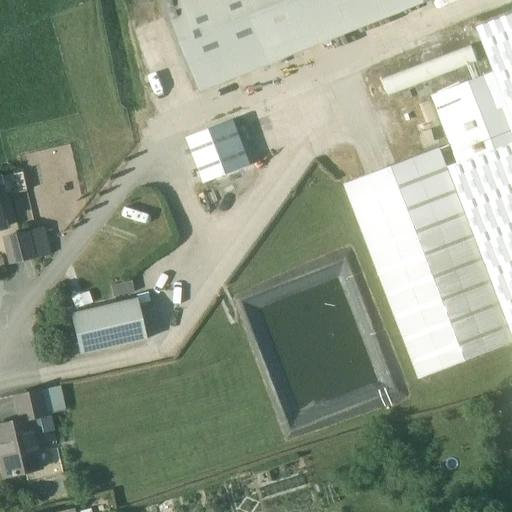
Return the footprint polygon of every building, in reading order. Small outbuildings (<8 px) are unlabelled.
[(164,0),(202,92),(433,0),(164,0)] [(484,74),(432,94),(458,162),(448,166),(511,333),(511,13),(477,28),(494,70),(484,74)] [(387,96),(480,60),(474,44),(381,79),(387,96)] [(252,165),(235,119),(187,137),(204,182),(252,165)] [(511,342),(511,333),(448,166),(441,148),(345,184),(419,378),(511,342)] [(0,228),(8,227),(3,204),(8,203),(2,176),(0,176),(0,228)] [(9,262),(51,254),(45,228),(4,237),(9,262)] [(81,353),(146,338),(136,297),(71,313),(81,353)] [(20,419),(0,424),(0,456),(5,477),(42,468),(34,434),(55,429),(51,412),(46,413),(40,390),(16,396),(15,396),(20,419)]
